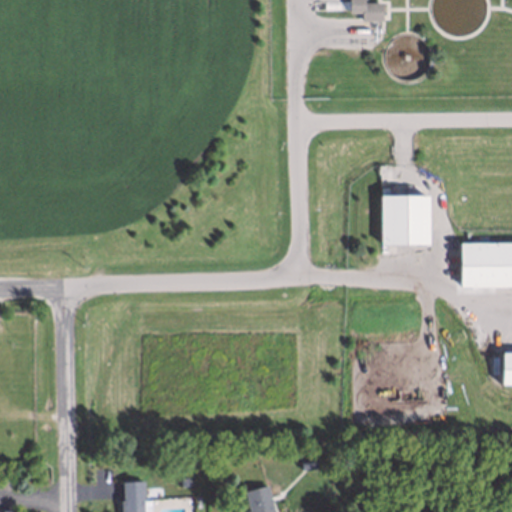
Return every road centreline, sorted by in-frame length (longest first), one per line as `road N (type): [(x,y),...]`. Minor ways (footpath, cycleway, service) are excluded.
road 1 (residential): [(0,289),(296,276)]
road 2 (residential): [(60,288),(64,511)]
road 3 (residential): [(291,128),(511,125)]
road 4 (residential): [(296,276),(291,128)]
